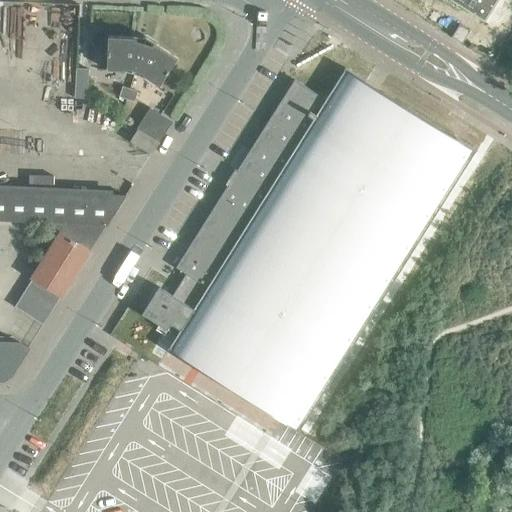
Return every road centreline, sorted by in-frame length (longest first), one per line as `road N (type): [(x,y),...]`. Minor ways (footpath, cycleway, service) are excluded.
road 1 (unclassified): [(11,425),(280,18)]
road 2 (tertiary): [(511,112),(335,0)]
road 3 (unknown): [(87,511),(166,401)]
